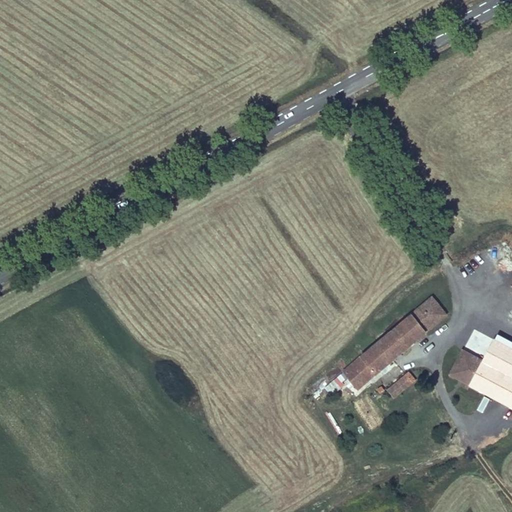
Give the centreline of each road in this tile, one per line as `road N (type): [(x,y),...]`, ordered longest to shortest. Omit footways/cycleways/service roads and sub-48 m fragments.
road 1 (primary): [(0,276),(505,0)]
road 2 (track): [(511,498),(471,447),(439,385),(434,355),(458,318),(437,245),(338,91)]
